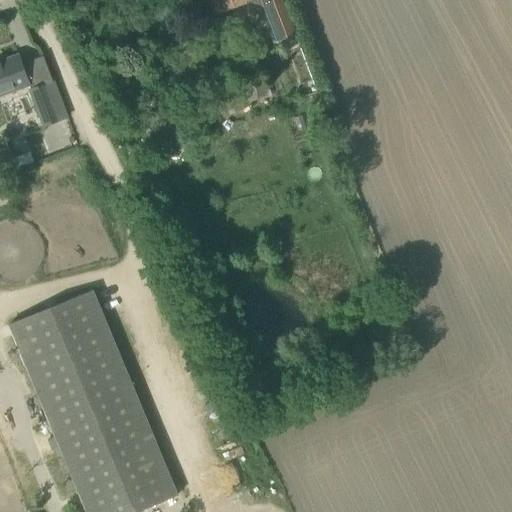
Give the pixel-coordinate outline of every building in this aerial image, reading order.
[(211,0),(217,14),(238,7),(238,8),(246,5),(249,12),(265,5),(278,40),(295,34),(281,0),(211,0)] [(18,56),(0,62),(0,97),(30,87),(18,56)] [(44,129),(68,120),(54,84),(30,93),(44,129)] [(138,85),(124,91),(132,111),(147,104),(138,85)] [(139,119),(156,154),(186,139),(168,104),(139,119)] [(41,186),(92,170),(84,145),(45,157),(37,133),(25,137),(41,186)] [(168,180),(149,184),(154,207),(157,207),(172,203),(173,203),(168,180)] [(7,325),(85,511),(138,511),(177,496),(93,289),(7,325)]
